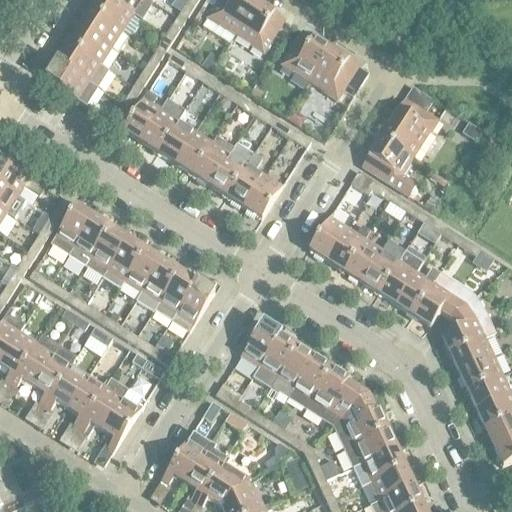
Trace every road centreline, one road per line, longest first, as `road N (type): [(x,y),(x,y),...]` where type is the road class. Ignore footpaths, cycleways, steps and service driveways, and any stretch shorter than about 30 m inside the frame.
road 1 (residential): [(474,511),(406,362),(263,274)]
road 2 (residential): [(263,274),(0,108)]
road 3 (residential): [(337,157),(385,85),(382,61),(286,0)]
road 4 (residential): [(0,417),(123,493)]
road 5 (residential): [(263,274),(337,157)]
road 6 (residential): [(190,387),(263,274)]
road 7 (residential): [(123,493),(190,387)]
